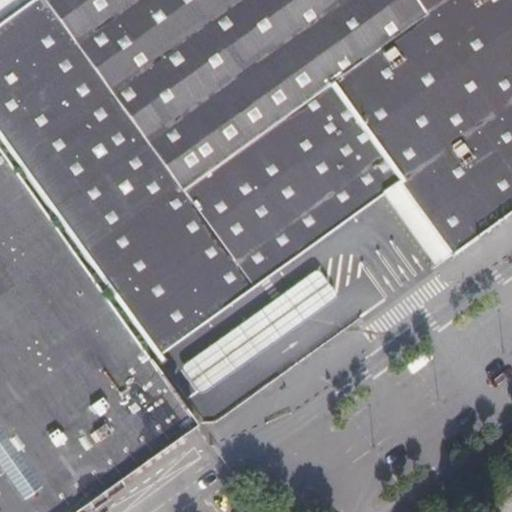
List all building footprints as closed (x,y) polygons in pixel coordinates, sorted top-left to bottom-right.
[(0,0),(0,19),(26,0),(0,0)] [(511,0),(26,0),(0,19),(0,145),(153,357),(380,193),(395,182),(448,256),(511,210),(511,0)] [(193,424),(0,156),(0,511),(71,511),(118,479),(193,424)] [(434,266),(448,256),(395,182),(380,193),(434,266)] [(179,372),(199,399),(270,346),(335,297),(314,270),(248,320),(179,372)] [(71,511),(88,511),(124,487),(118,479),(71,511)]
